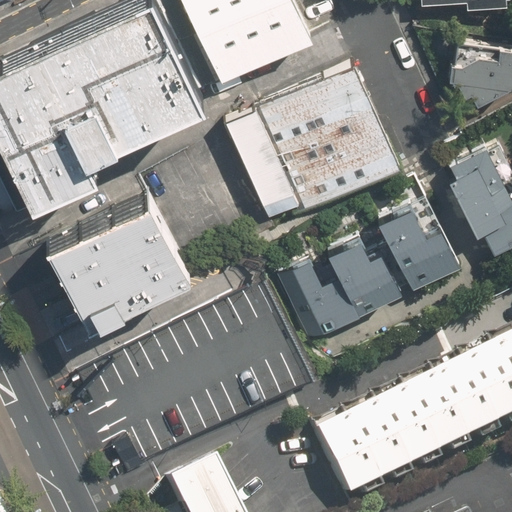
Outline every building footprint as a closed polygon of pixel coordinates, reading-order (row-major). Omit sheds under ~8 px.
[(220,96),(171,0),(134,0),(0,66),(0,113),(44,202),(111,169),(103,154),(220,96)] [(291,0),(180,0),(214,74),(306,32),(291,0)] [(490,43),(457,39),(451,73),(457,75),(466,90),(470,88),(478,100),(511,79),(511,43),(499,42),(497,53),(489,52),(490,43)] [(385,159),(341,60),(214,117),(259,215),(385,159)] [(511,191),(487,141),(450,160),(456,171),(450,174),(477,229),(484,225),(496,248),(511,240),(511,191)] [(148,189),(46,241),(88,322),(190,270),(148,189)] [(380,214),(413,283),(458,261),(439,221),(427,226),(413,198),(380,214)] [(332,244),(342,267),(359,307),(403,287),(383,241),(369,247),(362,231),(332,244)] [(312,254),(279,269),(305,330),(359,307),(342,267),(322,276),(312,254)] [(307,426),(340,489),(511,401),(511,345),(502,326),(307,426)] [(235,511),(207,454),(166,475),(184,511),(235,511)]
